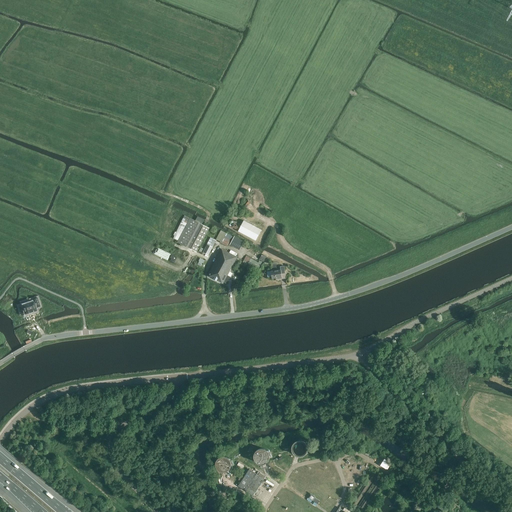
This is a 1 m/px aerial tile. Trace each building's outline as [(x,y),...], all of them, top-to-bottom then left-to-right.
[(210,228),(202,224),(190,218),(178,242),(197,252),(210,228)] [(244,220),(238,231),(257,240),(262,229),(244,220)] [(227,246),(233,237),(222,231),(217,239),(220,241),(220,242),(227,246)] [(240,250),(244,242),(234,236),(230,245),(240,250)] [(209,255),(217,240),(211,237),(203,252),(209,255)] [(230,252),(222,248),(207,276),(224,284),(224,283),(227,284),(231,276),(228,275),(238,257),(237,256),(238,253),(231,250),(230,252)] [(259,268),(261,264),(246,256),(244,260),(259,268)] [(281,270),(271,271),(267,272),(268,277),(272,276),(272,278),(278,278),(282,278),(282,274),(285,273),(284,266),(280,266),(281,270)] [(24,306),(21,307),(24,313),(27,312),(28,314),(31,313),(32,313),(35,312),(39,310),(38,307),(42,306),(39,297),(35,299),(34,300),(35,301),(28,304),(28,303),(24,304),(24,306)] [(292,448),(292,449),(292,450),(292,451),(293,451),(293,452),(293,453),(294,453),(294,454),(295,454),(295,455),(296,455),(297,456),(298,456),(299,456),(300,456),(301,456),(302,456),(303,456),(304,455),(305,455),(305,454),(306,454),(306,453),(307,453),(307,452),(307,451),(308,451),(308,450),(311,449),(310,444),(307,444),(306,444),(306,443),(305,443),(305,442),(304,442),(304,441),(302,441),(301,441),(300,441),(298,441),(297,441),(296,442),(295,442),(294,443),(293,444),(293,445),(293,446),(292,446),(292,447),(292,448)] [(254,454),(254,456),(254,457),(254,458),(255,459),(255,460),(256,461),(257,462),(258,463),(259,464),(260,464),(261,464),(262,464),(263,464),(264,464),(265,464),(265,463),(266,463),(267,462),(268,461),(269,460),(269,459),(270,458),(272,457),(271,452),(268,452),(268,451),(267,450),(266,449),(265,449),(264,449),(262,448),(261,448),(260,449),(259,449),(258,450),(257,450),(256,451),(255,452),(255,453),(254,454)] [(231,464),(231,463),(231,462),(231,461),(230,460),(230,459),(229,459),(229,458),(228,458),(228,457),(227,457),(226,457),(226,456),(225,456),(224,456),(223,456),(222,456),(221,456),(220,457),(219,457),(219,458),(218,458),(218,459),(217,459),(217,460),(216,461),(216,462),(216,463),(216,464),(216,465),(216,466),(216,467),(217,468),(218,469),(218,470),(219,470),(219,471),(220,471),(221,471),(222,472),(223,472),(224,472),(225,472),(226,471),(227,471),(228,471),(228,470),(229,470),(229,469),(230,469),(230,468),(231,467),(231,466),(231,465),(231,464)] [(388,469),(391,464),(385,459),(381,464),(388,469)] [(253,496),(264,479),(249,469),(238,486),(253,496)] [(320,501),(315,497),(311,495),(309,498),(318,504),(320,501)]
